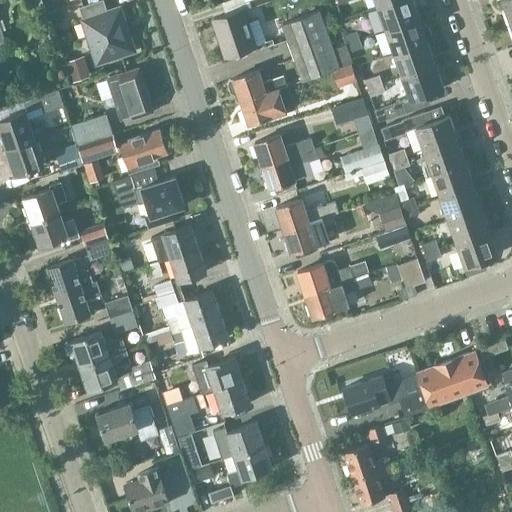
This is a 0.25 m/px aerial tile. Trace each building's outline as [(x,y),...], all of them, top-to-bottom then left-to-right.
[(108,12),(104,0),(100,0),(80,7),(84,22),(86,21),(91,34),(89,35),(98,62),(134,50),(127,31),(125,32),(123,26),(126,22),(123,11),(118,10),(117,9),(108,12)] [(386,30),(420,18),(421,18),(423,16),(424,15),(424,13),(421,5),(420,4),(418,3),(416,3),(414,3),(413,0),(397,0),(378,7),(386,30)] [(511,0),(503,0),(511,22),(511,21),(511,0)] [(244,9),(214,19),(226,56),(256,46),(256,45),(267,42),(259,19),(248,23),(244,9)] [(320,11),(282,24),(303,80),(340,67),(320,11)] [(394,53),(428,41),(429,41),(431,39),(432,38),(432,36),(429,28),(428,27),(426,26),(424,26),(422,26),(420,18),(386,30),(394,53)] [(346,44),(360,39),(357,31),(343,36),(346,44)] [(360,39),(346,44),(349,52),(363,47),(360,39)] [(394,53),(402,76),(436,64),(428,41),(394,53)] [(84,56),(66,62),(74,82),(91,76),(84,56)] [(352,64),(332,71),(338,87),(358,80),(354,67),(352,64)] [(402,76),(410,98),(376,110),(380,121),(408,112),(430,104),(427,94),(444,88),(436,64),(402,76)] [(131,112),(133,118),(153,111),(139,67),(110,77),(117,97),(114,97),(120,115),(131,112)] [(239,93),(241,101),(287,86),(284,76),(272,80),(272,79),(264,82),(259,70),(234,78),(234,79),(231,80),(229,84),(232,92),(235,95),(239,93)] [(369,88),(382,84),(379,76),(366,80),(369,88)] [(382,84),(369,88),(372,96),(385,92),(382,84)] [(241,101),(249,124),(294,109),(287,86),(241,101)] [(0,126),(7,147),(46,134),(42,122),(32,126),(27,111),(41,106),(43,112),(63,106),(58,90),(23,102),(26,111),(0,120),(0,126)] [(363,98),(349,103),(333,108),(339,123),(368,114),(363,98)] [(77,146),(80,145),(114,134),(107,114),(70,126),(77,146)] [(416,127),(425,150),(458,139),(450,115),(416,127)] [(382,128),(386,139),(406,132),(403,121),(382,128)] [(163,137),(160,129),(130,139),(130,141),(121,144),(131,172),(159,163),(157,155),(168,152),(167,150),(169,146),(167,139),(163,137)] [(7,147),(16,174),(45,164),(40,150),(50,146),(46,134),(7,147)] [(80,145),(84,157),(117,146),(116,143),(114,134),(80,145)] [(255,143),(263,166),(315,148),(312,138),(285,147),(281,134),(255,143)] [(466,162),(458,139),(425,150),(433,173),(466,162)] [(385,159),(379,143),(342,155),(347,172),(385,159)] [(321,166),(315,148),(263,166),(270,188),(296,180),(292,168),(309,162),(312,169),(321,166)] [(394,162),(407,157),(405,149),(391,154),(394,162)] [(72,150),(53,156),(59,172),(78,166),(72,150)] [(407,157),(394,162),(397,170),(410,165),(407,157)] [(390,176),(388,170),(385,161),(346,173),(347,178),(364,173),(368,183),(390,176)] [(433,173),(441,196),(474,185),(466,162),(433,173)] [(136,189),(132,176),(114,181),(122,208),(146,200),(151,215),(146,217),(150,227),(173,220),(170,210),(185,206),(175,176),(136,189)] [(24,197),(32,221),(60,212),(57,202),(67,199),(61,181),(50,185),(51,188),(24,197)] [(400,185),(396,187),(401,202),(410,199),(405,184),(400,185)] [(441,196),(449,220),(482,208),(474,185),(441,196)] [(403,210),(418,205),(415,197),(410,199),(401,202),(403,210)] [(284,230),(332,214),(339,212),(335,201),(306,211),(302,199),(276,207),(284,230)] [(418,205),(403,210),(406,218),(421,213),(418,205)] [(400,206),(380,213),(386,230),(406,224),(400,206)] [(449,220),(457,243),(490,231),(482,208),(449,220)] [(64,221),(60,212),(32,221),(40,246),(68,236),(69,240),(80,236),(74,218),(64,221)] [(336,224),(332,214),(284,230),(291,253),(330,240),(325,228),(336,224)] [(87,244),(108,237),(103,223),(82,231),(87,244)] [(160,261),(171,257),(199,248),(191,225),(152,238),(160,261)] [(381,248),(410,238),(408,232),(406,225),(376,235),(381,248)] [(498,254),(490,231),(457,243),(465,266),(498,254)] [(108,237),(87,244),(85,245),(91,260),(113,252),(108,237)] [(425,253),(439,248),(436,240),(422,245),(425,253)] [(207,271),(199,248),(171,257),(179,281),(207,271)] [(439,248),(425,253),(428,262),(442,257),(439,248)] [(131,257),(120,260),(123,271),(134,268),(131,257)] [(416,257),(398,264),(406,287),(414,284),(424,280),(416,257)] [(57,294),(93,282),(89,270),(85,271),(81,258),(74,261),(73,259),(48,268),(57,294)] [(164,274),(160,261),(149,264),(154,277),(164,274)] [(329,262),(298,272),(306,295),(354,279),(350,269),(338,273),(336,265),(334,263),(332,262),(329,262)] [(368,274),(354,279),(357,288),(371,284),(368,274)] [(354,279),(306,295),(313,317),(350,305),(346,293),(357,290),(357,288),(354,279)] [(159,298),(176,292),(172,280),(154,286),(159,298)] [(93,282),(57,294),(66,322),(91,313),(86,300),(101,295),(96,281),(93,282)] [(406,287),(399,290),(402,300),(418,294),(414,284),(406,287)] [(171,330),(221,314),(213,290),(179,302),(163,307),(169,325),(171,330)] [(176,292),(159,298),(162,308),(163,307),(179,302),(176,292)] [(110,318),(133,310),(128,295),(105,303),(110,318)] [(133,310),(110,318),(115,333),(138,325),(133,310)] [(221,314),(171,330),(176,343),(185,340),(189,351),(229,337),(221,314)] [(169,325),(144,334),(146,339),(157,335),(167,332),(171,330),(169,325)] [(126,350),(122,338),(105,344),(101,331),(73,341),(73,343),(70,344),(68,346),(71,355),(74,355),(77,354),(81,365),(126,350)] [(167,332),(157,335),(159,341),(160,344),(170,341),(167,332)] [(504,337),(480,346),(484,357),(508,348),(504,337)] [(126,350),(81,365),(89,389),(118,380),(114,367),(130,361),(126,350)] [(476,351),(418,371),(430,406),(488,386),(476,351)] [(218,388),(243,380),(235,356),(195,370),(199,380),(189,384),(193,396),(205,392),(218,388)] [(151,361),(130,367),(132,374),(135,384),(157,378),(151,361)] [(511,369),(503,373),(511,398),(511,369)] [(371,379),(345,388),(353,412),(379,404),(379,403),(390,400),(383,376),(371,380),(371,379)] [(243,380),(218,388),(226,413),(251,404),(243,380)] [(168,405),(183,400),(179,387),(163,392),(168,405)] [(422,391),(400,399),(405,416),(428,408),(422,391)] [(210,405),(205,392),(193,396),(197,409),(210,405)] [(189,412),(185,399),(183,400),(168,405),(167,405),(177,435),(195,429),(189,412)] [(132,411),(130,403),(98,414),(106,440),(138,429),(141,440),(159,434),(149,405),(132,411)] [(484,416),(498,411),(495,403),(481,408),(484,416)] [(498,411),(484,416),(487,424),(501,420),(498,411)] [(407,418),(393,423),(395,431),(396,434),(411,429),(407,418)] [(230,442),(235,456),(265,446),(257,423),(228,433),(226,427),(214,431),(219,445),(230,442)] [(171,424),(159,428),(167,454),(179,450),(171,424)] [(382,425),(368,430),(372,442),(387,437),(382,425)] [(184,454),(197,450),(192,434),(179,438),(184,454)] [(478,437),(467,441),(470,449),(481,445),(478,437)] [(353,478),(391,465),(389,457),(374,462),(368,444),(345,452),(353,478)] [(273,469),(265,446),(235,456),(240,469),(228,473),(233,487),(245,483),(243,479),(273,469)] [(501,462),(511,458),(511,452),(511,450),(498,455),(501,462)] [(485,452),(477,455),(480,463),(487,460),(485,452)] [(511,458),(501,462),(503,470),(511,467),(511,458)] [(202,465),(193,468),(197,482),(210,478),(206,464),(202,465)] [(391,465),(353,478),(362,504),(385,496),(379,477),(394,472),(391,465)] [(141,481),(126,486),(134,511),(149,506),(150,509),(170,503),(158,468),(139,474),(141,481)] [(394,507),(408,502),(404,489),(389,494),(394,507)] [(411,511),(408,502),(394,507),(395,511),(411,511)]
